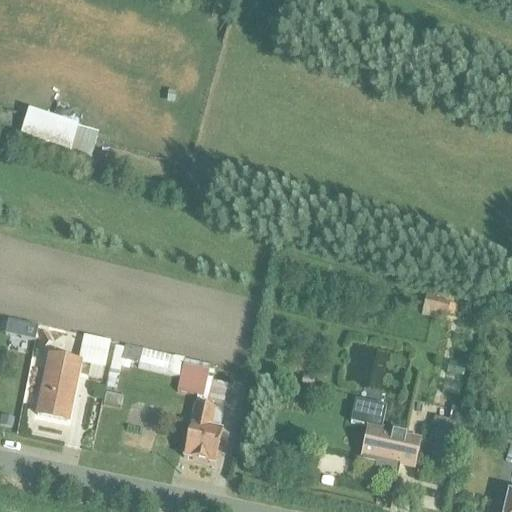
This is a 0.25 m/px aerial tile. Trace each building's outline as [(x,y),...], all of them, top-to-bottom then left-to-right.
[(28,113),(17,147),(88,169),(98,136),(28,113)] [(427,293),(422,315),(432,318),(433,313),(447,316),(450,303),(436,300),(437,295),(427,293)] [(13,322),(11,331),(35,336),(37,327),(13,322)] [(90,367),(103,370),(104,370),(110,343),(84,337),(79,362),(50,356),(38,417),(68,423),(80,365),(90,367)] [(115,347),(106,389),(116,391),(121,368),(129,370),(131,364),(139,366),(138,369),(180,379),(177,393),(197,398),(184,459),(215,466),(223,431),(220,431),(224,413),(222,412),(228,386),(212,383),(214,373),(212,372),(214,367),(125,347),(124,349),(115,347)] [(389,384),(391,354),(362,352),(359,382),(389,384)] [(449,362),(446,373),(464,377),(466,366),(449,362)] [(103,370),(90,367),(88,380),(100,382),(103,370)] [(445,389),(462,391),(464,380),(447,378),(445,389)] [(106,390),(103,405),(121,409),(124,394),(106,390)] [(355,403),(351,425),(367,428),(360,460),(362,461),(362,463),(376,465),(374,475),(398,481),(400,469),(414,472),(421,440),(407,437),(407,435),(381,429),(385,409),(355,403)] [(435,419),(429,442),(434,443),(429,466),(449,471),(459,425),(435,419)]
